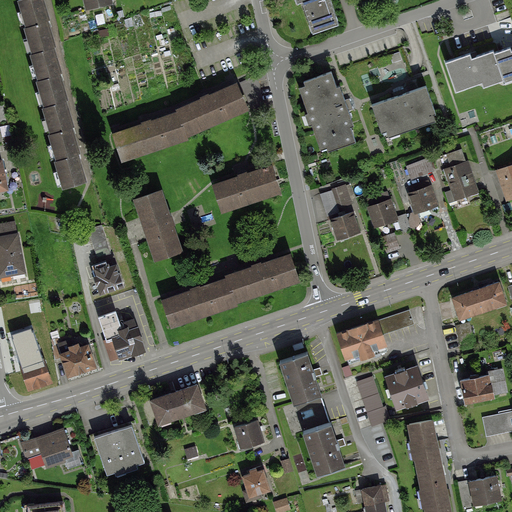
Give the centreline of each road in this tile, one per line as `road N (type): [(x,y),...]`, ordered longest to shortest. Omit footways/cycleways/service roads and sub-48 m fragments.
road 1 (residential): [(272,64),(321,312)]
road 2 (residential): [(425,277),(463,459),(511,449)]
road 3 (secondary): [(111,383),(321,312)]
road 4 (residential): [(321,312),(368,465),(390,477),(397,511)]
road 5 (residential): [(272,64),(462,0)]
road 6 (residential): [(72,225),(111,383)]
